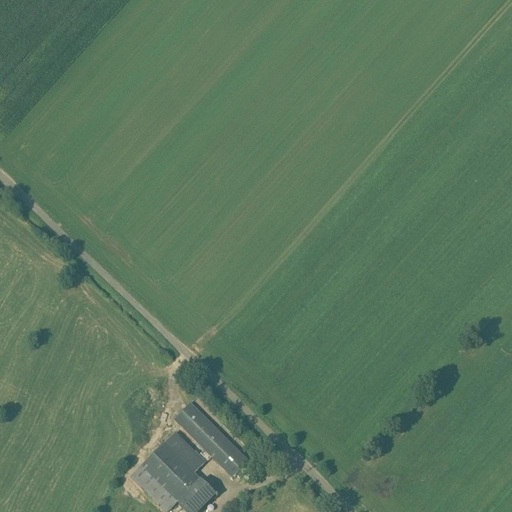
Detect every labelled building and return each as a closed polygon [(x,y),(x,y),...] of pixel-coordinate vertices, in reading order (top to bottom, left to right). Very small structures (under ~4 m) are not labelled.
[(248,464),(190,405),(174,421),(232,480),(236,476),(244,468),(248,464)] [(201,464),(173,436),(163,445),(192,473),(201,464)] [(192,473),(163,445),(130,479),(162,511),(169,511),(177,505),(177,504),(200,482),(192,473)] [(244,468),(236,476),(240,481),(248,472),(244,468)] [(200,482),(177,504),(177,505),(184,511),(200,511),(215,497),(200,482)]
